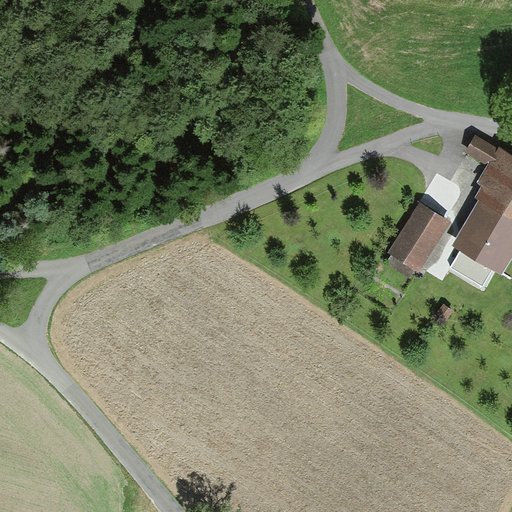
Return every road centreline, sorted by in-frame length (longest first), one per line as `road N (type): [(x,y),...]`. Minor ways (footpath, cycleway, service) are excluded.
road 1 (track): [(0,272),(66,265),(298,179),(326,142),(336,112),(326,49),(302,0)]
road 2 (track): [(169,511),(82,407),(0,334)]
road 3 (track): [(511,144),(395,102),(326,49)]
road 4 (track): [(474,125),(381,140),(298,179)]
